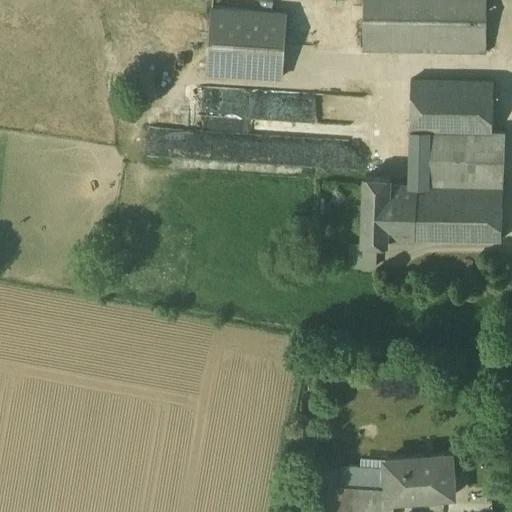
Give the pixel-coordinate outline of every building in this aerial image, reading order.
[(491,0),(364,0),(364,47),(490,49),(491,0)] [(288,8),(209,4),(207,72),(284,75),(288,8)] [(494,76),(412,75),(409,180),(392,179),(391,172),(363,171),(360,245),(389,246),(389,235),(504,238),(505,124),(494,125),(494,76)] [(342,108),(351,109),(352,108),(360,109),(362,96),(344,94),(342,108)] [(456,452),(384,457),(384,467),(316,467),(316,511),(394,511),(394,507),(459,501),(456,452)]
